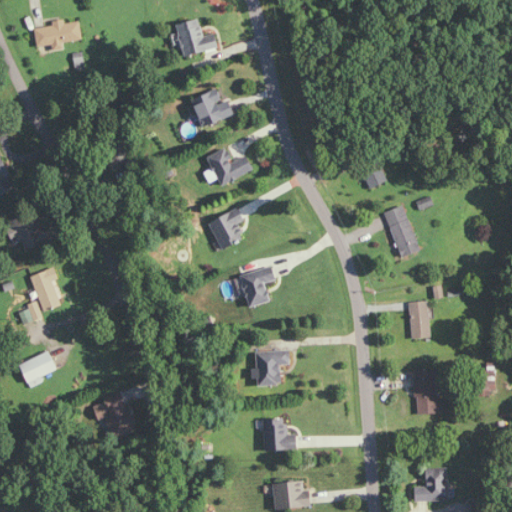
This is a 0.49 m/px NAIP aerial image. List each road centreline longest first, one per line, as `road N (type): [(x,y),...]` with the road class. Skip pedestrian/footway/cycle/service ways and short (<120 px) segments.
road 1 (residential): [(367,511),(340,260),(293,174),(260,24),(242,0)]
road 2 (residential): [(132,340),(98,241),(0,68)]
